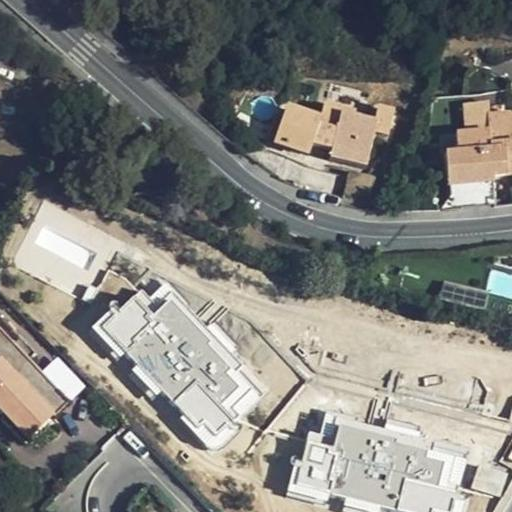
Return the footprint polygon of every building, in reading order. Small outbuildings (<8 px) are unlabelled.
[(511,106),(503,107),(506,133),(498,134),(499,153),(489,154),(492,191),(511,188),(511,106)] [(436,144),(444,115),(427,110),(423,128),(401,122),(403,116),(371,108),(368,119),(332,109),(321,147),(353,156),(356,148),(377,154),(376,161),(411,171),(420,140),(436,144)] [(414,212),(423,183),(396,175),(388,204),(414,212)] [(232,422),(265,391),(186,307),(189,304),(168,281),(150,298),(143,291),(121,310),(117,306),(96,325),(209,448),(215,451),(221,450),(241,429),(241,425),(240,424),(234,424),(232,422)] [(480,313),(485,292),(453,284),(448,306),(480,313)] [(80,400),(0,318),(0,386),(2,388),(14,377),(57,423),(80,400)] [(454,497),(466,454),(353,424),(355,420),(325,412),(318,436),(309,433),(301,461),(295,460),(287,487),(375,511),(462,511),(465,499),(464,496),(462,495),(457,498),(454,497)] [(507,475),(479,466),(471,489),(500,498),(507,475)]
